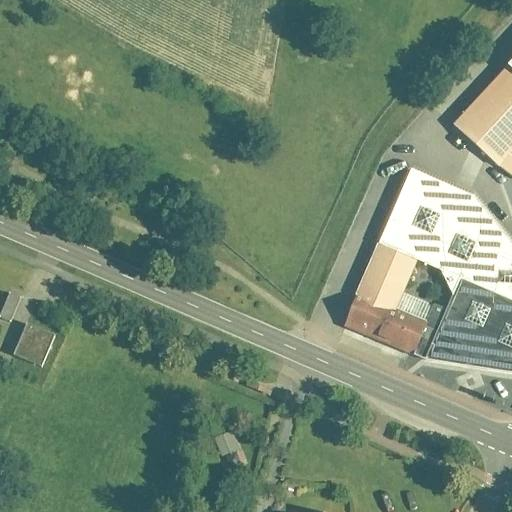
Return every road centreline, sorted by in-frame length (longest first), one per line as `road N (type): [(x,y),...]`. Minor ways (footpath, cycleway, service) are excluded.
road 1 (secondary): [(511,444),(0,221)]
road 2 (track): [(285,345),(383,128),(494,0)]
